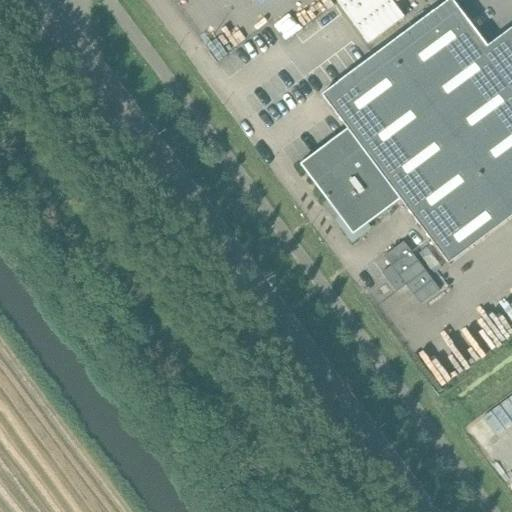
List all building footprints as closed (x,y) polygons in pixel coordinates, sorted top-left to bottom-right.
[(266,0),(244,0),(242,1),(252,19),(271,8),(266,0)] [(348,130),(301,165),(328,201),(332,198),(340,208),(335,212),(353,236),(401,201),(431,242),(511,181),(511,79),(488,47),(452,0),(450,0),(338,84),(322,96),(348,130)] [(369,45),(405,18),(391,0),(340,0),(338,2),(369,45)] [(511,29),(488,47),(511,79),(511,181),(431,242),(449,266),(511,218),(511,29)] [(386,275),(376,282),(390,301),(400,294),(414,313),(434,299),(398,251),(378,265),(386,275)] [(275,287),(284,280),(267,255),(257,262),(275,287)] [(278,289),(297,314),(305,307),(286,282),(278,289)]
